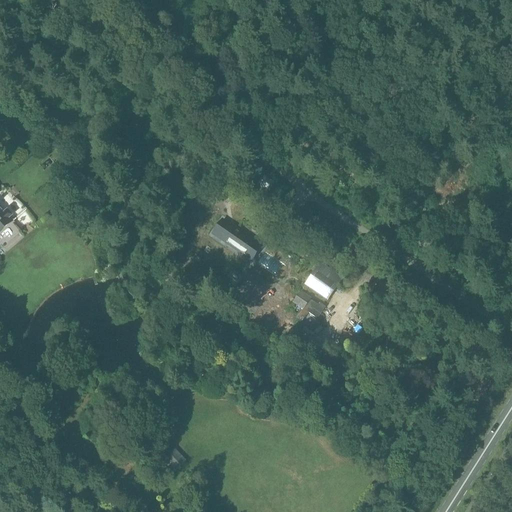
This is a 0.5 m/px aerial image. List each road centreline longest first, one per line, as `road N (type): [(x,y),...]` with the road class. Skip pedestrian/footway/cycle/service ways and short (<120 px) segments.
road 1 (unknown): [(219,195),(257,155),(511,324)]
road 2 (primary): [(447,511),(511,410)]
